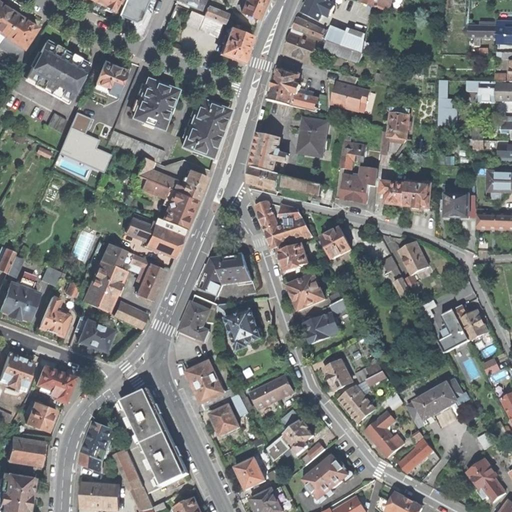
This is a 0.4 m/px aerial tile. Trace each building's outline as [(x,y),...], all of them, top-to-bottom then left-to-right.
[(94,0),(94,2),(100,5),(106,8),(105,10),(110,13),(113,12),(115,13),(119,4),(120,4),(122,0),(94,0)] [(126,0),(120,16),(136,23),(142,20),(146,9),(149,0),(126,0)] [(177,0),(200,10),(204,0),(177,0)] [(247,0),(243,12),(259,19),(266,1),(266,0),(247,0)] [(324,15),(330,3),(331,0),(310,0),(304,14),(321,22),(324,15)] [(347,0),(339,0),(336,8),(352,14),(356,3),(347,0)] [(363,0),(362,4),(377,9),(379,0),(363,0)] [(0,3),(0,43),(19,16),(8,9),(0,3)] [(324,15),(330,18),(336,6),(330,3),(324,15)] [(205,17),(224,25),(228,15),(209,7),(205,17)] [(205,17),(191,11),(186,24),(219,38),(224,25),(205,17)] [(19,16),(0,43),(0,48),(16,59),(23,49),(24,49),(37,28),(27,22),(19,16)] [(299,20),(295,30),(304,34),(321,40),(323,40),(327,33),(299,20)] [(231,28),(221,55),(241,62),(245,60),(250,48),(254,37),(231,28)] [(498,38),(498,29),(470,28),(470,38),(477,38),(477,41),(479,41),(481,41),(481,37),(498,38)] [(511,28),(498,29),(498,38),(497,44),(511,44),(511,28)] [(284,53),(312,64),(319,45),(302,38),(304,34),(295,30),(293,30),(288,42),(284,53)] [(323,40),(328,43),(342,48),(347,36),(334,30),(332,30),(330,30),(328,31),(327,33),(323,40)] [(302,38),(319,45),(321,40),(304,34),(302,38)] [(347,36),(342,48),(364,56),(365,43),(347,36)] [(40,53),(38,52),(30,67),(32,68),(27,77),(27,78),(25,81),(68,105),(70,102),(76,92),(78,93),(86,78),(84,77),(89,67),(91,64),(68,51),(47,40),(46,43),(40,53)] [(339,56),(342,48),(328,43),(325,51),(339,56)] [(0,63),(9,69),(16,59),(0,48),(0,63)] [(361,64),(364,56),(342,48),(339,56),(361,64)] [(480,56),(489,56),(488,48),(480,48),(480,51),(480,56)] [(116,97),(126,72),(114,67),(104,63),(94,88),(108,93),(107,94),(116,97)] [(279,104),(291,107),(295,95),(298,96),(299,95),(303,84),(299,82),(301,76),(279,69),(277,78),(276,77),(274,84),(271,93),(272,94),(269,102),(279,104)] [(337,81),(354,85),(356,78),(339,74),(337,81)] [(376,82),(390,86),(391,78),(378,75),(376,82)] [(133,118),(162,129),(170,109),(177,91),(147,80),(133,118)] [(443,126),(461,126),(461,108),(456,109),(456,98),(452,98),(451,80),(442,80),(443,126)] [(334,105),(359,111),(361,103),(366,104),(369,91),(339,84),(336,94),(334,105)] [(490,95),(491,88),(496,88),(496,85),(480,85),(480,95),(490,95)] [(496,95),(496,101),(511,101),(511,85),(496,85),(496,88),(496,95)] [(298,96),(295,108),(318,113),(319,111),(318,111),(319,106),(318,99),(299,95),(298,96)] [(183,147),(212,158),(223,130),(230,111),(200,100),(191,125),(183,147)] [(116,121),(122,107),(113,103),(107,117),(116,121)] [(47,126),(60,133),(67,121),(55,114),(47,126)] [(388,138),(407,140),(410,116),(392,114),(388,138)] [(511,135),(511,130),(511,117),(503,118),(503,127),(503,135),(511,135)] [(298,154),(323,158),(329,124),(304,119),(302,131),(303,131),(302,137),(301,142),(300,142),(298,154)] [(108,144),(137,156),(155,163),(160,165),(165,152),(113,131),(108,144)] [(15,138),(21,141),(24,135),(18,132),(15,138)] [(473,141),(484,142),(485,132),(473,132),(473,141)] [(255,152),(252,169),(273,174),(276,161),(288,164),(289,156),(282,155),(283,152),(278,151),(281,140),(266,137),(259,136),(255,152)] [(344,150),(355,151),(355,150),(366,152),(367,147),(345,143),(344,150)] [(63,144),(55,164),(62,167),(70,147),(63,144)] [(499,159),(511,159),(511,145),(499,145),(499,159)] [(40,149),(38,153),(50,159),(52,155),(40,149)] [(353,161),(355,151),(344,150),(341,169),(351,171),(353,161)] [(355,150),(355,151),(353,161),(364,163),(366,152),(355,150)] [(394,165),(400,170),(408,159),(402,155),(394,165)] [(198,202),(203,189),(207,178),(190,171),(187,179),(184,178),(183,181),(185,182),(183,188),(176,185),(177,182),(149,171),(151,166),(153,167),(155,163),(137,156),(135,162),(141,165),(136,176),(145,180),(180,194),(198,202)] [(276,190),(277,185),(280,175),(273,174),(252,169),(250,176),(250,184),(276,190)] [(365,169),(363,184),(370,185),(370,186),(376,187),(378,170),(365,169)] [(104,182),(135,195),(139,184),(108,171),(104,182)] [(488,193),(511,192),(511,172),(488,173),(488,193)] [(322,186),(301,180),(294,178),(285,176),(282,186),(304,192),(311,193),(320,195),(322,186)] [(167,200),(165,205),(168,207),(162,221),(186,230),(192,215),(198,202),(180,194),(145,180),(142,189),(164,199),(165,199),(167,200)] [(360,184),(344,182),(341,200),(353,201),(368,203),(370,186),(370,185),(363,184),(360,184)] [(404,207),(407,186),(383,182),(381,194),(387,195),(386,205),(394,206),(404,207)] [(408,182),(407,186),(404,207),(415,208),(414,211),(418,212),(423,212),(423,209),(430,210),(431,196),(432,186),(408,182)] [(325,197),(324,200),(331,201),(334,189),(327,187),(325,197)] [(456,218),(469,219),(470,196),(446,195),(446,201),(442,201),(442,212),(446,212),(446,218),(456,218)] [(134,199),(130,208),(143,213),(147,205),(134,199)] [(265,228),(273,249),(304,238),(299,223),(298,220),(279,226),(277,226),(268,203),(257,208),(265,228)] [(281,218),(302,216),(298,210),(283,206),(281,218)] [(157,224),(133,215),(126,233),(148,242),(146,247),(174,258),(178,249),(186,230),(162,221),(159,219),(157,224)] [(511,215),(482,215),(482,230),(511,230),(511,215)] [(304,222),(302,216),(281,218),(279,226),(298,220),(299,223),(304,222)] [(313,236),(304,222),(299,223),(304,238),(313,236)] [(329,253),(332,259),(351,250),(341,228),(331,233),(321,238),(326,248),(325,248),(328,254),(329,253)] [(399,251),(411,275),(412,275),(429,267),(416,243),(409,247),(399,251)] [(119,268),(121,263),(126,265),(128,270),(139,275),(142,267),(148,269),(137,295),(152,301),(159,285),(165,271),(150,264),(151,262),(109,244),(102,261),(119,268)] [(281,262),(285,273),(304,267),(304,266),(309,264),(303,244),(278,252),(281,262)] [(0,264),(0,270),(14,276),(21,260),(14,257),(15,253),(6,249),(2,260),(0,264)] [(199,289),(217,297),(223,284),(252,280),(243,254),(228,257),(212,259),(199,289)] [(391,271),(397,268),(391,256),(382,261),(388,272),(391,271)] [(91,286),(112,295),(118,283),(123,271),(118,269),(119,268),(102,261),(91,286)] [(41,281),(55,287),(61,274),(48,267),(41,281)] [(397,268),(391,271),(399,281),(403,279),(397,268)] [(293,298),(299,311),(325,299),(315,275),(288,287),(293,298)] [(404,279),(408,286),(416,282),(412,275),(411,275),(404,279)] [(0,311),(0,312),(14,318),(28,323),(28,321),(38,294),(30,291),(33,283),(20,279),(19,283),(15,282),(14,285),(10,284),(1,310),(0,311)] [(66,294),(76,298),(81,286),(65,279),(62,285),(69,288),(66,294)] [(402,296),(410,292),(403,279),(399,281),(395,283),(402,296)] [(259,300),(252,280),(223,284),(217,297),(214,304),(218,306),(228,304),(248,301),(259,300)] [(413,296),(421,292),(416,282),(408,286),(413,296)] [(83,303),(105,312),(112,295),(91,286),(83,303)] [(333,305),(346,299),(342,292),(329,298),(333,305)] [(196,296),(193,304),(211,311),(205,324),(218,324),(218,316),(218,306),(214,304),(196,296)] [(51,298),(39,327),(49,332),(62,336),(70,315),(56,310),(60,301),(51,298)] [(346,309),(349,307),(346,299),(333,305),(331,306),(335,314),(346,309)] [(229,314),(230,318),(250,312),(248,301),(228,304),(229,314)] [(115,316),(141,328),(146,316),(121,304),(115,316)] [(199,339),(205,341),(209,332),(203,329),(205,324),(211,311),(193,304),(186,318),(181,331),(199,339)] [(218,316),(229,314),(228,304),(218,306),(218,316)] [(454,310),(458,318),(461,317),(462,320),(468,317),(466,314),(470,312),(466,304),(454,310)] [(442,332),(445,339),(439,342),(445,354),(470,341),(458,318),(454,310),(447,313),(441,316),(446,325),(443,326),(445,330),(442,332)] [(227,319),(238,352),(248,348),(247,344),(262,339),(261,337),(262,337),(263,334),(262,329),(259,328),(258,328),(256,321),(252,311),(250,312),(230,318),(227,319)] [(470,341),(488,332),(483,322),(478,312),(468,317),(462,320),(461,317),(458,318),(470,341)] [(333,314),(323,318),(330,337),(340,333),(333,314)] [(87,318),(80,315),(75,331),(82,334),(79,342),(89,346),(98,350),(101,350),(104,350),(106,348),(113,331),(86,321),(87,318)] [(330,337),(323,318),(305,325),(308,334),(312,344),(330,337)] [(21,358),(8,354),(0,376),(0,383),(24,392),(34,363),(21,358)] [(483,364),(489,376),(501,370),(494,358),(483,364)] [(330,379),(336,391),(353,382),(342,361),(325,370),(330,379)] [(195,388),(203,403),(214,398),(224,393),(210,363),(188,373),(195,388)] [(53,399),(65,404),(69,391),(74,378),(43,367),(37,385),(50,390),(48,395),(54,397),(53,399)] [(361,384),(367,380),(372,378),(367,369),(356,374),(361,384)] [(367,380),(370,386),(387,377),(384,372),(372,378),(367,380)] [(251,393),(259,410),(294,392),(290,384),(286,376),(251,393)] [(463,393),(456,379),(448,384),(455,398),(463,393)] [(356,387),(363,396),(369,391),(371,388),(370,386),(367,380),(361,384),(356,387)] [(458,402),(455,398),(448,384),(431,393),(442,411),(450,406),(458,402)] [(217,405),(233,397),(240,394),(236,387),(224,393),(214,398),(217,405)] [(349,411),(359,423),(375,410),(363,396),(356,387),(340,400),(349,411)] [(163,487),(189,474),(180,456),(162,417),(149,389),(123,402),(163,487)] [(389,404),(399,397),(396,392),(385,399),(388,405),(389,404)] [(423,416),(426,420),(434,415),(442,411),(431,393),(415,402),(423,416)] [(233,397),(239,410),(246,407),(240,394),(233,397)] [(511,394),(501,400),(509,414),(511,413),(511,394)] [(389,404),(393,410),(403,403),(399,397),(389,404)] [(217,405),(214,398),(203,403),(206,410),(217,405)] [(423,416),(415,402),(408,406),(416,421),(423,416)] [(56,411),(35,403),(33,408),(29,406),(26,413),(30,414),(26,424),(48,433),(52,422),(56,411)] [(216,425),(221,436),(240,428),(230,406),(211,415),(216,425)] [(246,407),(239,410),(242,416),(249,413),(246,407)] [(0,425),(7,428),(12,417),(0,411),(0,425)] [(291,429),(302,420),(294,411),(284,419),(291,429)] [(377,444),(390,434),(386,429),(396,421),(388,412),(366,431),(371,437),(377,444)] [(284,435),(286,437),(291,443),(295,448),(293,450),(298,455),(309,446),(306,442),(314,436),(307,426),(302,420),(291,429),(284,435)] [(82,465),(103,473),(104,461),(110,446),(112,442),(116,431),(94,423),(87,443),(83,454),(82,465)] [(491,429),(498,443),(509,437),(502,423),(491,429)] [(481,443),(492,437),(489,432),(478,438),(481,443)] [(416,444),(424,438),(421,433),(412,438),(416,444)] [(394,439),(390,434),(377,444),(388,457),(401,447),(394,439)] [(394,439),(401,447),(405,444),(398,435),(394,439)] [(492,437),(481,443),(484,449),(495,443),(492,437)] [(9,460),(41,465),(42,455),(44,444),(12,439),(9,460)] [(416,447),(417,448),(418,448),(426,457),(433,451),(425,440),(416,447)] [(308,453),(314,459),(325,449),(320,443),(308,453)] [(404,468),(408,473),(424,459),(426,457),(418,448),(417,448),(400,464),(404,468)] [(129,451),(119,455),(143,511),(153,507),(129,451)] [(428,470),(440,459),(433,451),(426,457),(424,459),(428,464),(425,467),(428,470)] [(324,492),(327,495),(350,476),(346,471),(338,461),(333,455),(320,466),(321,467),(316,471),(315,470),(302,480),(307,486),(315,496),(317,498),(324,492)] [(241,478),(247,490),(266,481),(255,459),(236,468),(241,478)] [(339,459),(338,461),(346,471),(348,470),(345,467),(346,467),(344,465),(343,463),(342,463),(339,459)] [(430,472),(441,460),(440,459),(428,470),(430,472)] [(473,480),(491,467),(485,460),(468,473),(473,480)] [(506,493),(499,484),(495,478),(497,476),(491,467),(473,480),(480,489),(483,487),(487,493),(494,502),(506,493)] [(268,477),(272,484),(282,479),(279,472),(268,477)] [(33,485),(34,485),(35,479),(3,474),(0,492),(0,511),(29,511),(30,511),(30,508),(29,508),(30,499),(32,499),(32,494),(33,492),(32,491),(33,485)] [(84,497),(83,509),(119,511),(120,487),(85,485),(84,497)] [(314,497),(315,496),(307,486),(305,487),(314,497)] [(273,490),(251,500),(256,509),(256,511),(283,511),(277,497),(273,490)] [(319,501),(327,495),(324,492),(317,498),(319,501)] [(388,510),(390,511),(420,511),(423,508),(410,501),(397,494),(392,502),(388,510)] [(332,511),(366,511),(362,504),(358,496),(332,511)] [(386,511),(388,510),(392,502),(379,496),(376,507),(382,511),(386,511)] [(196,499),(175,508),(176,511),(202,511),(201,509),(196,499)] [(511,511),(511,502),(510,501),(501,511),(511,511)] [(154,507),(156,511),(162,511),(168,509),(165,503),(154,507)]
